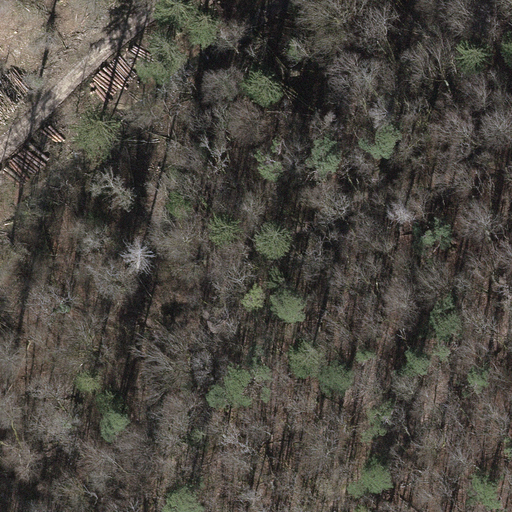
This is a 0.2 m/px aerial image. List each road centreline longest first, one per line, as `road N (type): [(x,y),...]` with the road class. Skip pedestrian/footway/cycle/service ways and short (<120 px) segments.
road 1 (track): [(335,511),(511,319)]
road 2 (track): [(0,155),(132,16),(157,0)]
